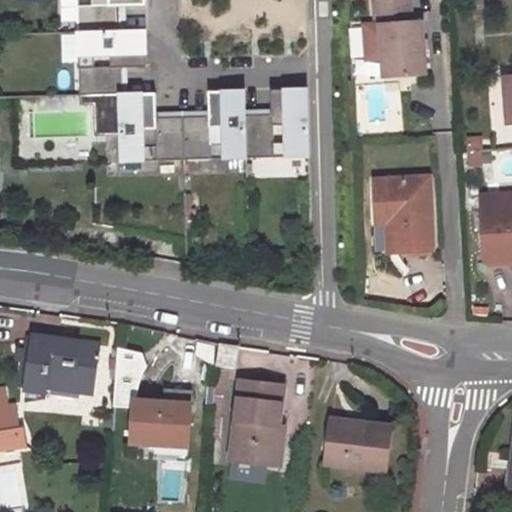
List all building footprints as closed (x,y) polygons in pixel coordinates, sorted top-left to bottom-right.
[(120,5),(145,4),(144,0),(76,0),(78,33),(121,32),(120,5)] [(376,26),(378,77),(419,77),(419,24),(409,24),(407,0),(371,0),(372,26),(376,26)] [(122,94),(121,68),(146,67),(146,31),(121,32),(78,33),(79,95),(120,94),(122,94)] [(356,80),(375,80),(375,61),(356,61),(356,80)] [(504,125),(511,124),(511,81),(501,83),(504,125)] [(246,158),(309,156),(308,89),(272,90),(272,115),(245,115),(246,158)] [(246,158),(245,115),(245,91),(209,91),(209,116),(183,117),(184,160),(246,158)] [(184,160),(183,117),(156,118),(156,93),(122,94),(120,94),(121,162),(184,160)] [(511,126),(496,127),(497,142),(511,141),(511,126)] [(375,183),(377,219),(395,219),(397,255),(435,254),(429,180),(375,183)] [(511,259),(511,194),(482,197),(486,262),(511,259)] [(387,227),(388,255),(397,255),(395,219),(377,219),(378,227),(387,227)] [(91,395),(100,349),(36,338),(27,390),(47,393),(47,389),(91,395)] [(238,347),(219,344),(217,366),(235,368),(238,347)] [(277,429),(282,389),(239,384),(230,461),(266,465),(271,429),(277,429)] [(189,445),(191,410),(167,408),(168,402),(136,400),(134,440),(189,445)] [(0,446),(26,445),(25,435),(21,436),(20,428),(11,429),(9,407),(0,407),(0,446)] [(386,468),(391,425),(331,418),(326,461),(386,468)] [(277,429),(271,429),(266,465),(279,466),(283,429),(277,429)]
